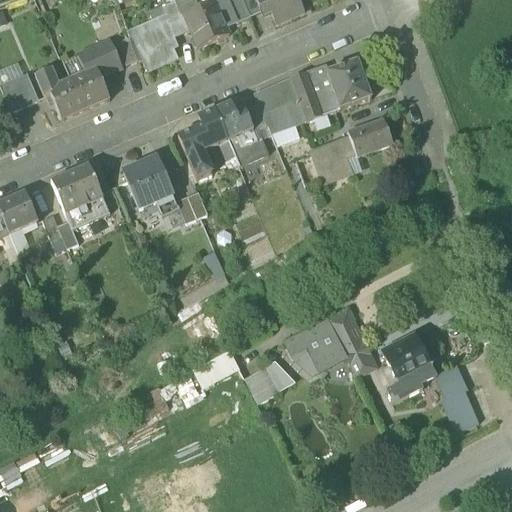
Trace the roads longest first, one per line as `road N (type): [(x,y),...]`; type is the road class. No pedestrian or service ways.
road 1 (residential): [(387,11),(0,180)]
road 2 (residential): [(395,511),(511,450)]
